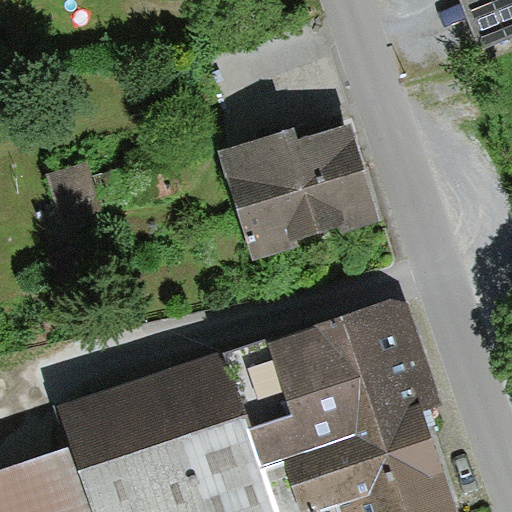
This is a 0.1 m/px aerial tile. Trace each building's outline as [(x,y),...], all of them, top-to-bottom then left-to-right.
[(511,0),(458,0),(480,57),(511,44),(511,0)] [(380,228),(351,138),(299,154),(295,142),(221,166),(254,268),(380,228)] [(140,206),(182,194),(169,145),(126,157),(140,206)] [(88,167),(42,181),(56,228),(103,214),(88,167)] [(445,413),(409,303),(270,358),(266,352),(225,367),(223,360),(49,413),(67,462),(86,511),(455,511),(422,421),(445,413)] [(86,511),(67,462),(0,483),(0,511),(86,511)]
